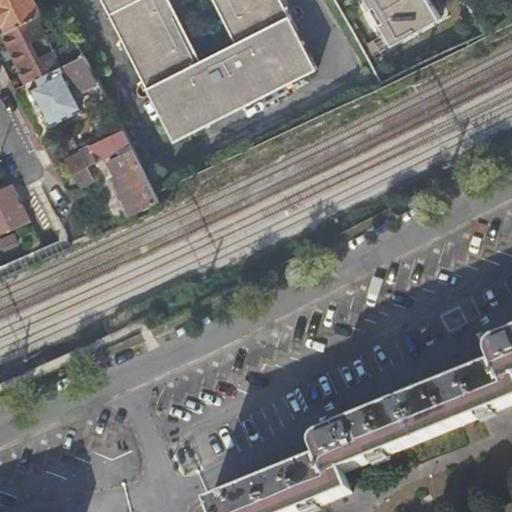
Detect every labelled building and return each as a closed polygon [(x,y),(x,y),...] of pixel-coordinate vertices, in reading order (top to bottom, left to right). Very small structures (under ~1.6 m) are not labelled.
[(39,14),(43,12),(36,0),(0,0),(0,12),(9,30),(39,14)] [(102,0),(175,142),(318,69),(282,0),(221,0),(223,1),(225,5),(226,9),(228,13),(230,16),(232,20),(232,21),(233,24),(234,27),(235,30),(236,34),(237,37),(238,40),(239,44),(203,62),(201,59),(198,55),(195,52),(193,48),(190,45),(189,43),(187,40),(186,38),(184,35),(183,32),(181,29),(180,26),(178,23),(177,20),(172,8),(169,0),(102,0)] [(383,24),(394,43),(440,18),(429,0),(369,0),(372,5),(377,2),(387,21),(383,24)] [(26,83),(40,77),(65,65),(39,14),(9,30),(2,33),(22,71),(20,72),(26,83)] [(77,91),(98,79),(86,55),(65,65),(40,77),(41,80),(31,86),(51,124),(80,109),(72,93),(77,91)] [(160,200),(155,190),(123,129),(90,145),(91,147),(82,152),(81,152),(68,159),(81,185),(95,179),(93,175),(103,170),(98,161),(119,151),(121,155),(110,160),(118,177),(124,174),(136,199),(141,210),(160,200)] [(46,148),(53,162),(80,149),(72,133),(52,144),(52,145),(46,148)] [(0,236),(29,224),(11,188),(0,193),(0,236)] [(54,209),(69,240),(88,231),(72,200),(54,209)] [(230,497),(248,511),(312,511),(322,508),(353,496),(347,480),(345,476),(358,470),(376,463),(392,457),(481,420),(483,420),(497,414),(511,407),(511,337),(500,342),(499,342),(497,343),(496,343),(495,344),(494,345),(492,347),(492,348),(491,350),(490,352),(490,354),(490,355),(490,357),(494,367),(341,428),(342,429),(324,436),(323,436),(322,437),(321,437),(320,438),(319,439),(318,440),(317,441),(317,442),(316,443),(316,444),(316,446),(315,447),(315,448),(316,450),(316,451),(319,460),(230,497)] [(499,419),(497,414),(483,420),(481,420),(483,425),(499,419)] [(394,461),(392,457),(376,463),(378,468),(394,461)] [(248,511),(230,497),(221,500),(233,511),(248,511)]
